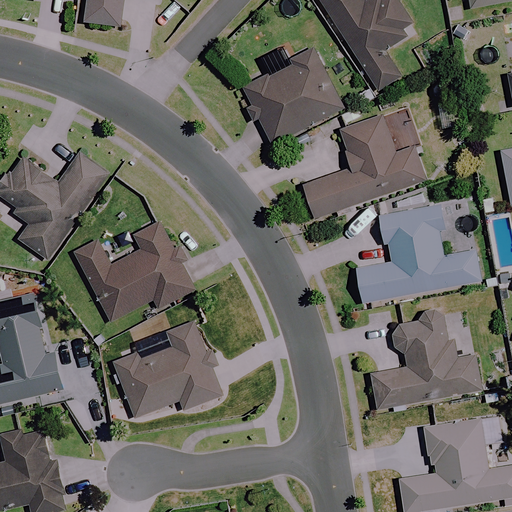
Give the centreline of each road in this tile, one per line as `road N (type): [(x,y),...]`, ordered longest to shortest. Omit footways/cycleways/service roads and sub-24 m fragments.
road 1 (residential): [(321,451),(300,343),(260,242),(181,153),(130,116)]
road 2 (residential): [(125,470),(321,451)]
road 3 (residential): [(232,0),(130,116)]
road 4 (residential): [(130,116),(30,69),(0,64)]
